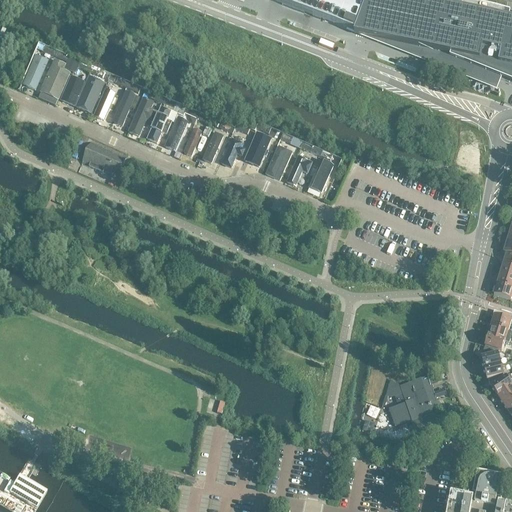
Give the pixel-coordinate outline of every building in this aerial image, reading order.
[(266,0),(347,30),(355,33),(356,33),(356,32),(359,32),(359,33),(365,34),(367,35),(372,36),(378,37),(402,42),(425,47),(449,52),(453,53),(453,56),(451,56),(451,57),(464,62),(479,68),(492,73),(492,75),(493,76),(494,74),(502,77),(511,80),(511,24),(508,24),(503,23),(505,13),(448,0),(266,0)] [(54,59),(57,53),(44,47),(42,53),(54,59)] [(67,64),(69,58),(57,53),(54,59),(67,64)] [(23,87),(36,93),(51,59),(38,54),(23,87)] [(40,96),(53,101),(68,68),(55,62),(40,96)] [(90,74),(93,68),(80,63),(78,69),(90,74)] [(105,74),(93,68),(90,74),(102,80),(105,74)] [(61,104),(73,110),(87,78),(75,72),(61,104)] [(77,110),(89,116),(103,84),(90,78),(77,110)] [(128,84),(116,78),(113,84),(126,90),(128,84)] [(141,89),(128,84),(126,90),(138,95),(141,89)] [(94,122),(107,127),(122,94),(109,88),(94,122)] [(151,94),(149,100),(161,105),(164,99),(151,94)] [(111,128),(122,133),(135,104),(124,99),(111,128)] [(176,104),(164,99),(161,105),(174,110),(176,104)] [(142,139),(155,107),(143,102),(129,134),(142,139)] [(197,120),(199,114),(187,109),(184,115),(197,120)] [(149,139),(160,143),(172,116),(161,111),(149,139)] [(212,120),(199,114),(197,120),(209,126),(212,120)] [(235,130),(222,124),(220,130),(233,136),(235,130)] [(269,136),(271,130),(258,124),(256,130),(269,136)] [(167,147),(175,150),(185,128),(177,125),(167,147)] [(237,125),(235,130),(247,136),(250,130),(237,125)] [(198,131),(186,157),(196,161),(207,135),(198,131)] [(290,145),(293,139),(283,135),(280,140),(290,145)] [(215,136),(203,162),(213,167),(225,141),(215,136)] [(273,142),(264,138),(252,164),(261,168),(273,142)] [(243,147),(233,143),(221,170),(231,175),(243,147)] [(310,153),(313,148),(303,143),(300,149),(310,153)] [(117,179),(126,159),(91,144),(82,164),(89,167),(89,168),(103,174),(103,173),(117,179)] [(288,155),(276,150),(266,174),(278,179),(288,155)] [(332,156),(322,152),(320,158),(330,162),(332,156)] [(299,158),(287,186),(301,192),(313,164),(299,158)] [(309,189),(322,195),(333,169),(321,163),(309,189)] [(511,254),(507,253),(506,255),(503,265),(511,267),(511,254)] [(511,278),(511,267),(503,265),(500,275),(511,278)] [(511,290),(511,278),(500,275),(497,285),(511,290)] [(511,301),(511,297),(511,290),(497,285),(494,296),(511,301)] [(508,333),(511,321),(494,316),(491,327),(508,333)] [(504,343),(508,333),(491,327),(488,338),(504,343)] [(501,353),(504,343),(488,338),(485,348),(499,352),(501,353)] [(498,354),(499,352),(485,348),(482,357),(482,359),(481,359),(484,371),(501,366),(498,354)] [(504,379),(501,366),(484,371),(487,381),(488,380),(489,384),(491,388),(504,379)] [(498,397),(511,387),(511,379),(509,375),(504,379),(491,388),(498,397)] [(437,404),(435,399),(436,398),(435,395),(434,395),(430,385),(439,382),(437,376),(393,391),(398,407),(389,411),(395,428),(412,422),(418,439),(438,432),(430,410),(436,408),(435,405),(437,404)] [(504,406),(511,400),(511,387),(498,397),(504,406)] [(220,402),(217,414),(222,415),(225,403),(220,402)] [(343,465),(345,459),(345,457),(339,456),(337,466),(343,467),(343,465)] [(0,504),(13,511),(34,511),(47,492),(19,476),(16,482),(0,472),(0,504)] [(511,511),(511,507),(499,505),(500,501),(501,501),(505,479),(477,473),(473,496),(472,499),(451,495),(447,511),(511,511)]
